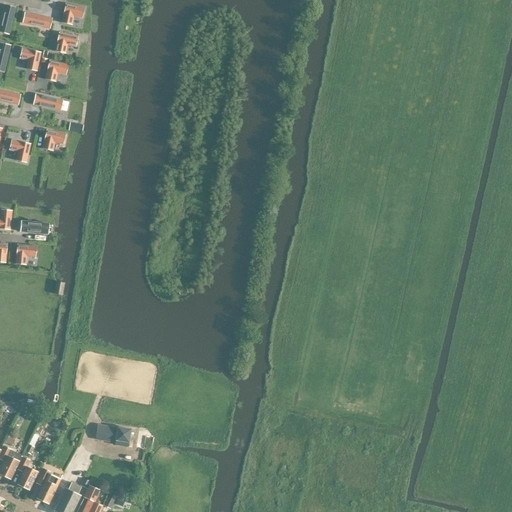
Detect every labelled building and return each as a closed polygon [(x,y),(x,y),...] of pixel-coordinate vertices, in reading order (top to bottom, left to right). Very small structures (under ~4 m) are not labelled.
[(84,8),(65,4),(61,23),(71,25),(73,16),(82,18),(84,8)] [(15,7),(5,5),(0,25),(0,32),(9,35),(15,7)] [(52,18),(24,12),(22,23),(50,29),(52,18)] [(55,51),(65,53),(67,45),(76,47),(78,36),(59,32),(55,51)] [(0,71),(4,73),(10,45),(0,42),(0,71)] [(40,52),(21,48),(19,58),(28,60),(26,69),(36,71),(40,52)] [(68,65),(49,60),(45,79),(55,82),(57,73),(66,75),(68,65)] [(20,94),(0,90),(0,100),(18,105),(20,94)] [(60,111),(63,100),(35,94),(33,105),(60,111)] [(70,123),(68,130),(82,133),(83,125),(70,123)] [(46,130),(42,149),(52,151),(54,142),(63,144),(65,134),(46,130)] [(30,144),(11,140),(9,150),(17,152),(15,160),(26,163),(30,144)] [(11,211),(1,209),(0,217),(0,228),(9,230),(11,211)] [(49,224),(30,222),(21,221),(20,232),(29,232),(48,234),(48,233),(48,231),(48,227),(49,225),(49,224)] [(36,246),(17,244),(15,263),(26,264),(26,256),(35,256),(36,246)] [(64,283),(56,281),(53,294),(62,295),(64,283)] [(57,432),(62,423),(58,421),(54,430),(57,432)] [(118,428),(98,425),(96,437),(116,440),(115,445),(128,447),(131,429),(118,427),(118,428)] [(29,444),(33,447),(42,429),(37,427),(29,444)] [(12,446),(17,436),(10,432),(5,443),(12,446)] [(34,447),(33,447),(29,444),(25,452),(30,454),(34,447)] [(0,473),(10,479),(19,461),(9,456),(11,450),(4,446),(0,455),(0,458),(4,461),(0,469),(0,473)] [(10,454),(20,460),(22,455),(12,450),(10,454)] [(29,489),(38,472),(27,467),(30,460),(23,457),(17,469),(23,472),(17,484),(29,489)] [(48,503),(57,486),(60,479),(49,474),(50,472),(43,469),(42,471),(37,483),(42,486),(37,498),(48,503)] [(65,488),(64,491),(54,511),(56,511),(72,511),(81,495),(78,494),(82,487),(71,482),(68,489),(65,488)] [(99,511),(102,506),(94,502),(100,490),(89,485),(84,497),(88,499),(82,511),(99,511)] [(108,497),(103,508),(109,511),(115,500),(108,497)]
